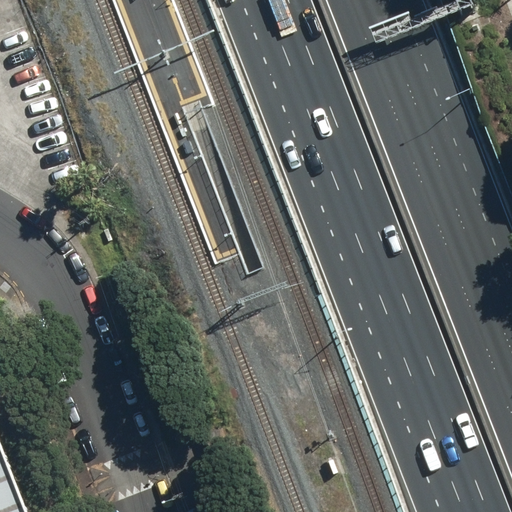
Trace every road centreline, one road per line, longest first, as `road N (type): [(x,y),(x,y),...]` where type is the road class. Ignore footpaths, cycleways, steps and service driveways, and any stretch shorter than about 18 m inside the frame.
road 1 (motorway): [(489,511),(290,0)]
road 2 (motorway): [(352,0),(511,412)]
road 3 (unclassified): [(0,224),(49,277),(145,511)]
